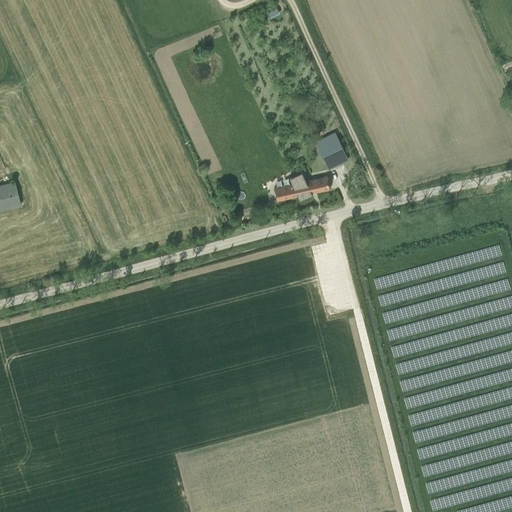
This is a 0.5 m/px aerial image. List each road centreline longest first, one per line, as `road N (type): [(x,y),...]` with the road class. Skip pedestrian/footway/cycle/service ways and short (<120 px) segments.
road 1 (unclassified): [(511,174),(0,305)]
road 2 (track): [(387,204),(286,0)]
